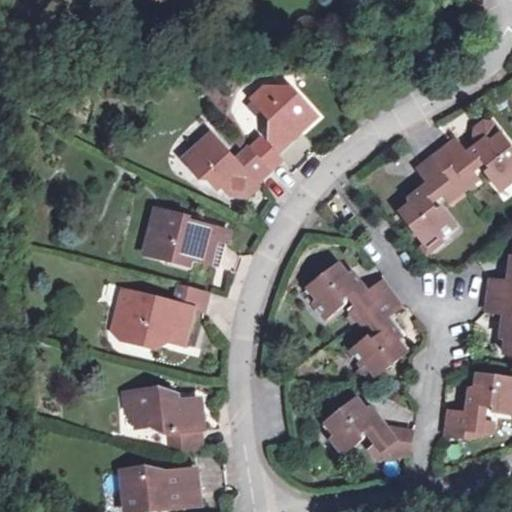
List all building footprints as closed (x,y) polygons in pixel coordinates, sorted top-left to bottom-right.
[(317,120),(293,92),(266,90),(254,102),(273,123),(272,144),(279,153),(317,120)] [(488,142),(482,146),(488,155),(484,159),(488,163),(490,166),(485,170),(502,193),(511,185),(511,148),(503,137),(491,146),(488,142)] [(212,138),(195,152),(194,173),(201,181),(209,175),(228,198),(246,200),(257,190),(212,138)] [(452,203),(465,193),(480,181),(474,174),(470,170),(475,165),(469,156),(457,141),(453,145),(423,169),(420,171),(432,185),(438,194),(442,192),(445,195),(452,203)] [(251,152),(272,175),(283,165),(263,142),(251,152)] [(488,155),(482,146),(469,156),(475,165),(470,170),(474,174),(488,163),(484,159),(488,155)] [(240,161),(260,185),(272,175),(251,152),(240,161)] [(438,194),(432,185),(417,197),(424,205),(429,201),(432,206),(445,195),(442,192),(438,194)] [(402,215),(426,245),(438,236),(441,240),(457,227),(439,205),(435,208),(432,206),(429,201),(424,205),(417,197),(412,201),(414,205),(402,215)] [(157,211),(145,251),(163,256),(161,262),(189,270),(191,264),(210,268),(217,243),(220,232),(189,222),(189,220),(157,211)] [(217,243),(226,246),(229,235),(220,232),(217,243)] [(438,236),(426,245),(421,249),(427,256),(444,243),(441,240),(438,236)] [(219,271),(226,246),(217,243),(210,268),(219,271)] [(163,256),(145,251),(143,257),(161,262),(163,256)] [(321,303),(316,307),(327,322),(350,303),(347,299),(350,297),(355,293),(351,289),(360,283),(354,276),(351,279),(341,268),(311,291),(321,303)] [(362,302),(370,296),(360,283),(351,289),(355,293),(350,297),(360,309),(364,306),(362,302)] [(511,285),(510,285),(491,283),(487,313),(505,316),(511,316),(511,285)] [(312,310),(316,307),(321,303),(311,291),(305,285),(298,292),(312,310)] [(383,285),(370,296),(362,302),(364,306),(360,309),(351,316),(364,332),(372,326),(376,323),(380,327),(388,320),(402,309),(383,285)] [(194,313),(203,315),(208,296),(179,288),(173,308),(126,295),(120,318),(124,319),(118,340),(158,352),(161,342),(184,348),(194,313)] [(511,316),(505,316),(503,332),(511,332),(511,316)] [(372,326),(382,337),(386,335),(390,339),(398,333),(388,320),(380,327),(376,323),(372,326)] [(511,332),(503,332),(501,340),(508,341),(506,356),(511,357),(511,332)] [(403,339),(398,333),(390,339),(386,335),(382,337),(380,340),(376,335),(352,354),(364,369),(368,366),(378,379),(408,354),(399,342),(403,339)] [(381,382),(378,379),(368,366),(364,369),(360,372),(373,389),(381,382)] [(511,381),(479,377),(477,393),(471,393),(472,399),(481,400),(480,407),(488,408),(490,409),(490,414),(511,415),(511,381)] [(171,438),(173,456),(203,453),(201,434),(204,434),(200,404),(178,407),(177,401),(162,403),(161,395),(128,399),(130,416),(139,415),(141,431),(166,428),(167,438),(171,438)] [(470,399),(469,416),(479,417),(477,424),(486,425),(488,408),(480,407),(481,400),(472,399),(470,399)] [(365,436),(372,430),(368,425),(377,418),(371,411),(368,414),(358,402),(328,425),(338,438),(334,442),(346,457),(367,439),(368,438),(365,436)] [(449,426),(447,438),(458,440),(465,416),(450,414),(449,426)] [(479,417),(469,416),(465,416),(458,440),(473,442),(493,434),(494,425),(486,425),(477,424),(479,417)] [(387,431),(377,418),(368,425),(372,430),(365,436),(368,438),(367,439),(374,448),(381,442),(378,438),(387,431)] [(331,445),(334,442),(338,438),(328,425),(324,421),(317,427),(331,445)] [(380,463),(412,459),(416,435),(393,438),(387,431),(378,438),(381,442),(374,448),(369,452),(378,463),(380,463)] [(148,511),(153,507),(157,511),(178,511),(201,509),(197,474),(149,479),(149,474),(124,477),(127,511),(148,511)]
